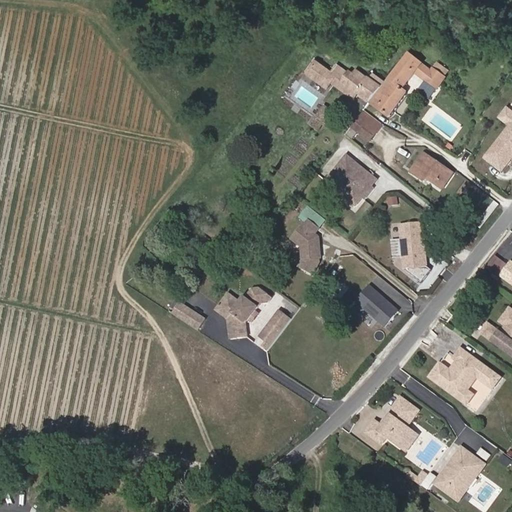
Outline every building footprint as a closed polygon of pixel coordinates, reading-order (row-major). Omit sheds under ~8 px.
[(423,64),(409,54),(381,89),(370,103),(389,117),(406,93),(402,90),(414,75),(423,64)] [(333,80),(338,83),(340,80),(339,79),(331,73),(330,72),(315,61),(307,72),(328,88),(332,83),(333,80)] [(443,68),(438,64),(437,63),(432,71),(424,82),(417,92),(429,100),(445,78),(440,74),(443,68)] [(414,75),(424,82),(432,71),(423,64),(414,75)] [(340,80),(338,83),(340,85),(343,82),(346,78),(334,69),(331,73),(339,79),(340,80)] [(343,82),(359,94),(370,103),(381,89),(368,79),(367,80),(356,72),(354,76),(350,73),(346,78),(343,82)] [(338,83),(336,86),(354,100),(359,94),(343,82),(340,85),(338,83)] [(310,125),(319,131),(332,113),(324,106),(310,125)] [(511,112),(507,108),(499,117),(507,123),(511,116),(511,112)] [(383,124),(364,110),(363,112),(352,126),(359,131),(365,122),(377,131),(383,124)] [(511,116),(507,123),(510,126),(485,158),(501,170),(511,156),(511,116)] [(365,122),(359,131),(371,140),(377,131),(365,122)] [(438,181),(446,169),(424,154),(416,166),(430,175),(438,181)] [(361,167),(350,158),(342,167),(354,177),(361,167)] [(428,180),(430,175),(416,166),(412,172),(426,182),(428,180)] [(354,177),(342,167),(329,183),(359,208),(380,182),(361,167),(354,177)] [(438,181),(444,185),(452,173),(446,169),(438,181)] [(443,187),(444,185),(438,181),(430,175),(428,180),(441,189),(443,187)] [(310,220),(320,229),(327,221),(309,207),(303,214),(310,220)] [(316,234),(320,229),(310,220),(305,226),(304,225),(292,239),(302,247),(303,261),(321,259),(320,243),(318,243),(317,236),(316,234)] [(423,227),(403,228),(406,272),(423,286),(433,274),(429,271),(427,271),(426,263),(428,261),(427,253),(425,251),(425,247),(427,245),(425,229),(423,227)] [(511,260),(501,274),(511,281),(511,260)] [(371,286),(359,301),(389,325),(401,311),(371,286)] [(230,294),(221,306),(226,310),(223,314),(229,319),(232,339),(248,338),(247,324),(262,304),(269,303),(273,299),(260,289),(254,290),(247,299),(245,298),(241,303),(230,294)] [(173,314),(179,317),(186,306),(180,303),(173,314)] [(206,319),(186,306),(179,317),(199,330),(206,319)] [(221,306),(217,310),(223,314),(226,310),(221,306)] [(482,331),(511,353),(511,308),(511,307),(501,320),(505,323),(508,325),(503,333),(500,331),(489,322),(482,331)] [(263,337),(269,342),(266,347),(270,350),(292,320),(282,312),(263,337)] [(505,323),(500,331),(503,333),(508,325),(505,323)] [(451,370),(441,362),(431,376),(465,402),(472,392),(469,390),(478,376),(481,373),(489,380),(495,372),(462,348),(455,358),(459,360),(461,362),(458,366),(455,365),(451,370)] [(481,373),(478,376),(487,383),(489,380),(481,373)] [(475,394),(472,392),(465,402),(468,404),(475,394)] [(382,423),(376,419),(367,431),(383,442),(388,435),(400,445),(405,438),(412,443),(419,434),(408,426),(420,410),(402,396),(390,413),(392,414),(384,425),(382,423)] [(390,413),(382,423),(384,425),(392,414),(390,413)] [(405,438),(400,445),(407,450),(412,443),(405,438)] [(479,474),(487,463),(464,445),(437,482),(460,499),(468,488),(462,484),(473,469),(479,474)] [(511,458),(504,453),(499,460),(508,467),(511,461),(511,458)] [(473,469),(462,484),(468,488),(479,474),(473,469)] [(425,470),(421,476),(425,479),(429,473),(425,470)]
